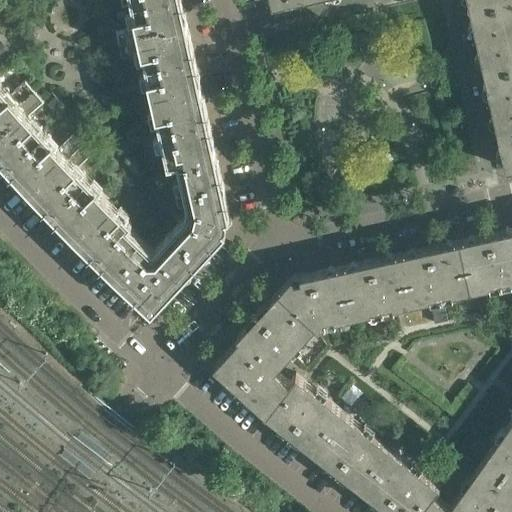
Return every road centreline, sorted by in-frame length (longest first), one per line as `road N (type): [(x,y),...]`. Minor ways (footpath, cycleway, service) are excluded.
road 1 (residential): [(279,242),(226,0)]
road 2 (residential): [(279,242),(511,194)]
road 3 (residential): [(334,511),(160,368)]
road 4 (residential): [(160,368),(0,210)]
road 5 (residential): [(160,368),(279,242)]
